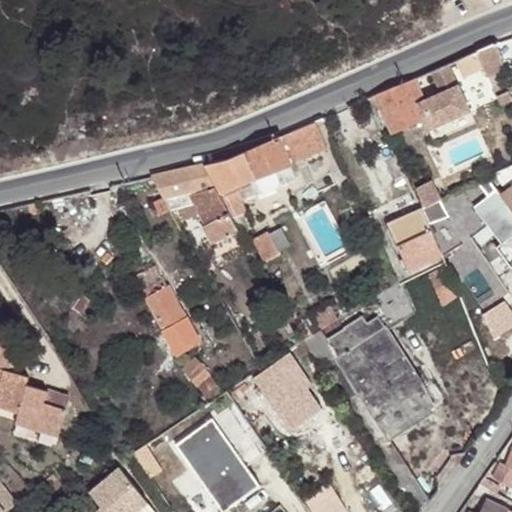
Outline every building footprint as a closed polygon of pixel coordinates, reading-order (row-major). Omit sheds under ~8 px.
[(478,49),(458,56),(465,73),(486,65),(490,74),(508,67),(497,40),(495,42),(479,47),(478,49)] [(375,92),(368,95),(373,106),(379,103),(391,130),(423,116),(427,126),(470,108),(448,61),(429,69),(439,91),(427,96),(418,93),(411,76),(375,92)] [(507,91),(499,94),(503,106),(511,103),(507,91)] [(278,133),(228,156),(201,162),(212,182),(219,192),(219,195),(239,229),(254,220),(244,203),(297,180),(289,161),(327,144),(316,117),(278,133)] [(387,136),(383,128),(373,133),(402,194),(412,189),(406,175),(387,136)] [(201,162),(154,173),(165,196),(171,208),(178,206),(187,220),(200,214),(216,243),(219,241),(239,229),(219,195),(219,192),(212,182),(206,168),(201,162)] [(424,204),(440,197),(430,178),(415,186),(424,204)] [(511,184),(500,193),(496,186),(473,202),(502,248),(497,252),(511,271),(511,184)] [(445,210),(440,197),(424,204),(420,206),(421,209),(426,219),(445,210)] [(391,223),(411,267),(425,259),(439,248),(426,219),(421,209),(391,223)] [(269,227),(256,234),(265,251),(278,243),(269,227)] [(239,229),(219,241),(223,247),(242,234),(239,229)] [(188,313),(159,263),(139,274),(167,325),(188,313)] [(458,291),(445,264),(412,284),(424,312),(458,291)] [(311,337),(304,341),(302,343),(369,446),(387,434),(432,405),(425,388),(384,326),(411,309),(398,281),(369,298),(372,303),(367,306),(373,315),(367,320),(364,315),(326,339),(320,330),(311,337)] [(337,319),(326,300),(320,293),(295,307),(286,312),(304,341),(311,337),(318,332),(320,330),(337,319)] [(0,368),(4,369),(12,340),(0,336),(0,368)] [(273,407),(316,378),(296,349),(253,378),(273,407)] [(26,376),(4,369),(0,368),(0,406),(15,410),(12,423),(56,435),(64,408),(41,402),(45,390),(23,384),(26,376)] [(45,390),(41,402),(64,408),(67,397),(45,390)] [(215,419),(177,446),(224,511),(230,511),(265,487),(215,419)] [(369,446),(411,511),(419,511),(428,501),(387,434),(369,446)] [(153,511),(118,467),(89,492),(98,505),(92,511),(153,511)] [(0,511),(5,511),(19,502),(0,478),(0,511)] [(307,510),(308,511),(329,511),(340,505),(326,482),(300,500),(304,505),(307,510)] [(506,511),(508,508),(487,498),(479,511),(506,511)]
